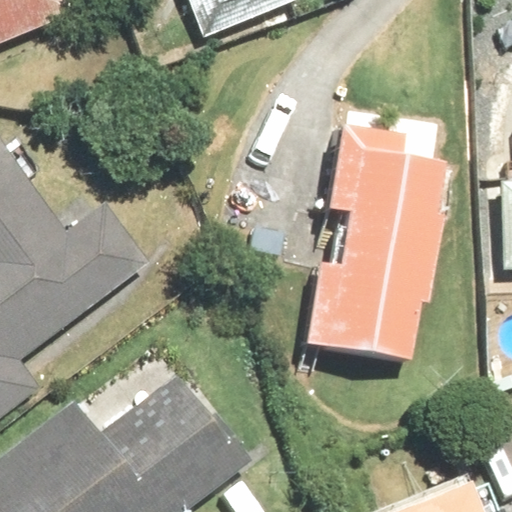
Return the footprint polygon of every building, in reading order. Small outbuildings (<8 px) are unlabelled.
[(0,0),(0,39),(69,11),(64,0),(0,0)] [(167,0),(183,39),(278,0),(167,0)] [(401,142),(328,131),(293,345),(404,363),(436,166),(398,161),(401,142)] [(0,406),(28,386),(11,364),(145,265),(96,198),(55,229),(0,156),(0,406)] [(511,183),(491,184),(495,269),(511,268),(511,183)] [(174,511),(238,463),(168,373),(90,433),(65,402),(0,452),(0,511),(174,511)] [(471,511),(460,485),(392,511),(471,511)]
